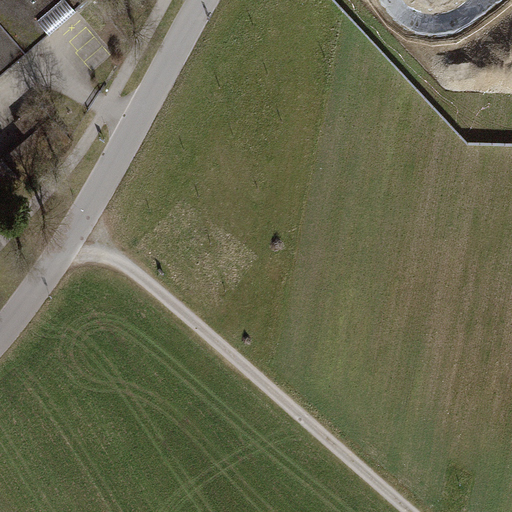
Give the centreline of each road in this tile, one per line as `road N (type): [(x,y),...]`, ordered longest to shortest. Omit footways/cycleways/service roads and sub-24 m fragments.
road 1 (track): [(75,229),(409,511)]
road 2 (residential): [(0,333),(75,229),(203,0)]
